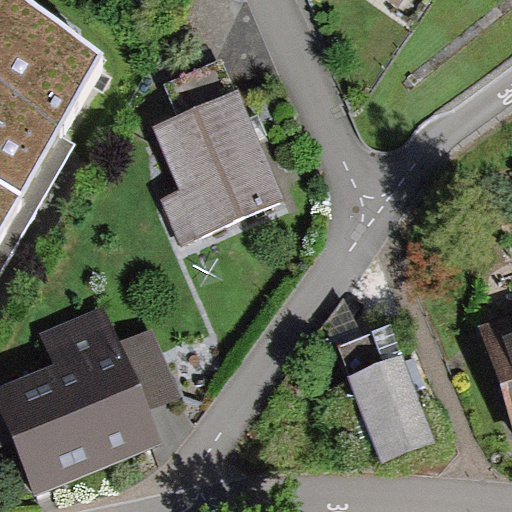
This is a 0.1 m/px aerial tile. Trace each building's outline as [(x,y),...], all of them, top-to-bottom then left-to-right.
[(0,0),(0,275),(75,146),(57,137),(104,56),(30,0),(0,0)] [(284,201),(223,60),(164,85),(178,118),(150,129),(178,193),(161,200),(180,245),(284,201)] [(511,313),(481,324),(511,417),(511,313)] [(118,344),(106,314),(49,337),(62,368),(0,392),(0,398),(39,493),(159,444),(146,410),(118,344)] [(152,330),(118,344),(146,410),(180,396),(152,330)] [(433,445),(403,364),(349,384),(380,465),(433,445)]
